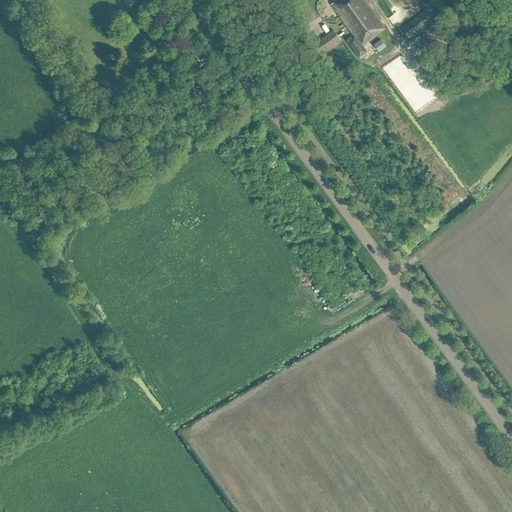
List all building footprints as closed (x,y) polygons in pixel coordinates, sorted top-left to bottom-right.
[(333,0),(335,2),(331,4),(355,35),(348,40),(360,57),(367,51),(363,45),(385,28),(364,0),(333,0)] [(421,12),(401,27),(410,38),(430,23),(432,21),(424,10),(421,12)] [(328,50),(341,40),(334,31),(321,40),(328,50)] [(384,37),(376,43),(382,50),(390,44),(384,37)] [(432,60),(423,66),(437,86),(446,80),(432,60)]
